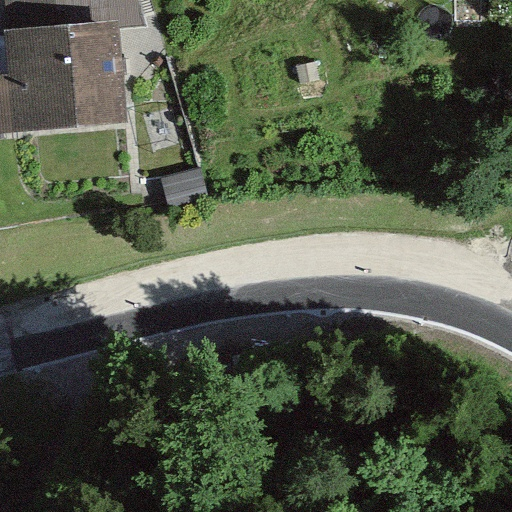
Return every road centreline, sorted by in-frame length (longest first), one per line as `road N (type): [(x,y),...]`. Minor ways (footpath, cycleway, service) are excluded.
road 1 (tertiary): [(0,344),(162,304),(358,273),(423,277),(508,307)]
road 2 (track): [(14,511),(150,358),(162,304)]
